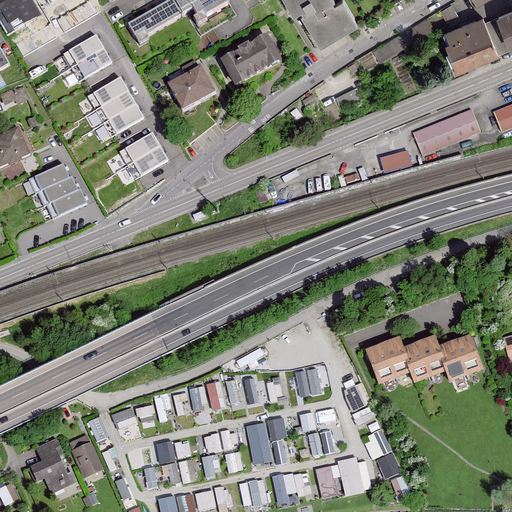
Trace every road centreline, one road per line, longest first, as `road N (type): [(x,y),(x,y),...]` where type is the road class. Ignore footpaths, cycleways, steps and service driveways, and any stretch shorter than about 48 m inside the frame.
road 1 (residential): [(0,349),(95,399),(121,398),(190,375),(412,264),(511,231)]
road 2 (motorway): [(0,420),(330,263),(511,201)]
road 3 (motorway): [(511,186),(302,256),(0,403)]
road 4 (primary): [(226,186),(511,69)]
road 5 (residential): [(442,0),(212,157)]
road 6 (primary): [(0,278),(147,217)]
